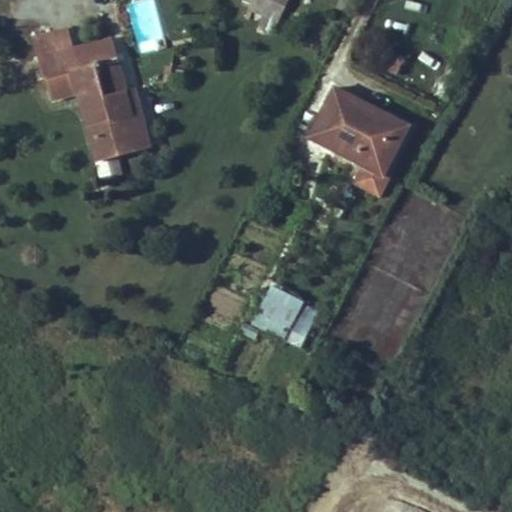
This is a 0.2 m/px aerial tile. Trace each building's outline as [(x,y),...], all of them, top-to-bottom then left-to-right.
[(252,0),(249,8),(277,21),(286,0),(252,0)] [(39,58),(71,50),(65,31),(34,39),(39,58)] [(71,50),(77,68),(115,57),(110,39),(71,50)] [(132,89),(125,91),(115,57),(77,68),(71,50),(39,58),(45,79),(70,72),(77,94),(79,93),(97,160),(147,145),(132,89)] [(334,87),(307,138),(382,177),(406,131),(383,119),(385,114),(334,87)] [(385,114),(383,119),(406,131),(408,126),(385,114)] [(254,324),(266,331),(271,322),(287,330),(300,304),(270,288),(257,313),(259,314),(254,324)] [(282,339),(287,330),(271,322),(266,331),(282,339)]
